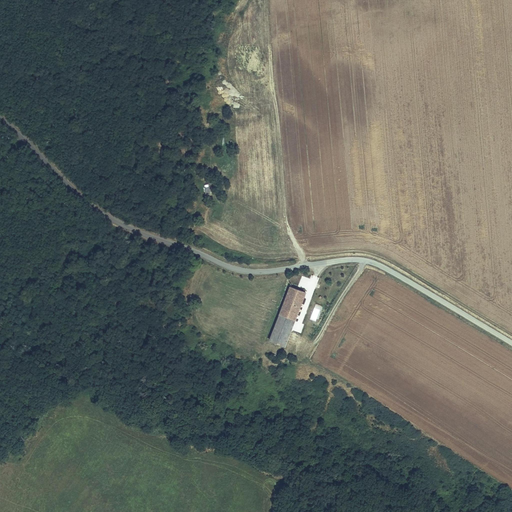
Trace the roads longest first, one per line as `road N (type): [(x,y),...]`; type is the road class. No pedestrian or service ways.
road 1 (unclassified): [(511,342),(356,255),(232,267),(108,218),(0,118)]
road 2 (track): [(301,265),(286,218),(264,0)]
